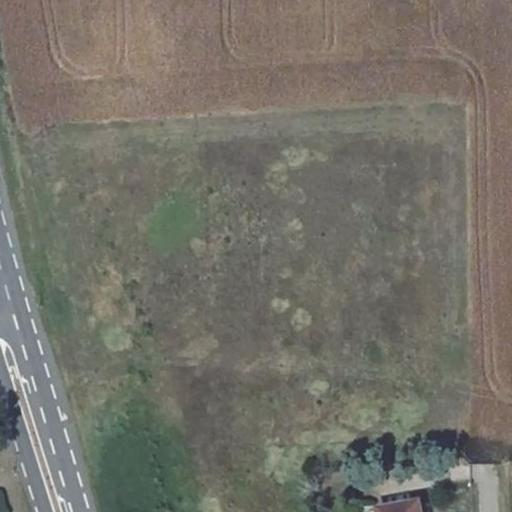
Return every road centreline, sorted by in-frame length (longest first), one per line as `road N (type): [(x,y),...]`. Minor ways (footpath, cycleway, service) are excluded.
road 1 (primary): [(81,511),(26,329)]
road 2 (primary): [(11,396),(47,511)]
